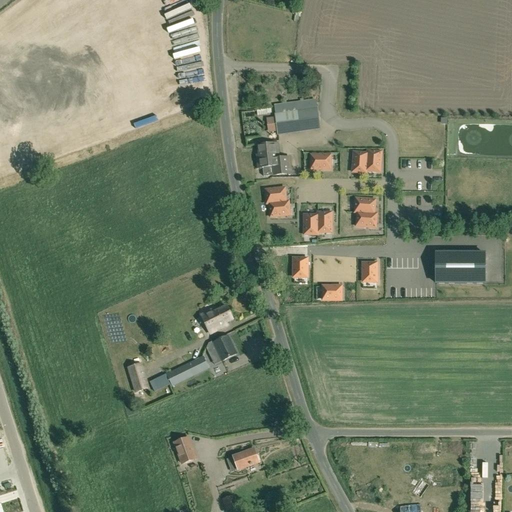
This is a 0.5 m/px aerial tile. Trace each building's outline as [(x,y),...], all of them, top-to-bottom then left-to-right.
[(274,105),(275,114),(274,114),(277,134),(298,131),(295,112),(317,109),(316,100),(274,105)] [(295,112),(298,131),(320,129),(317,109),(295,112)] [(277,143),(259,145),(260,159),(257,160),(258,168),(263,168),(264,176),(281,174),(279,158),(277,143)] [(368,151),(367,154),(368,154),(366,171),(367,171),(380,172),(382,153),(368,151)] [(366,171),(368,154),(367,154),(354,153),(352,173),(366,174),(367,171),(366,171)] [(311,156),(311,170),(331,170),(331,156),(311,156)] [(308,167),(298,168),(298,181),(309,181),(308,167)] [(286,202),(285,188),(265,190),(267,204),(269,204),(286,202)] [(291,190),(292,205),(301,204),(300,190),(291,190)] [(356,199),(355,213),(357,213),(374,214),(375,214),(376,200),(356,199)] [(289,202),(286,202),(269,204),(270,218),(290,216),(289,202)] [(318,213),(318,215),(318,233),(332,233),(332,213),(318,213)] [(377,214),(375,214),(374,214),(357,213),(356,227),(376,228),(377,214)] [(318,233),(318,215),(304,215),(304,235),(318,235),(318,233)] [(485,253),(436,253),(436,284),(485,284),(485,253)] [(308,258),(292,257),(291,277),(307,278),(308,258)] [(375,260),(359,259),(358,278),(373,280),(375,260)] [(339,283),(319,281),(317,298),(337,299),(339,283)] [(233,320),(227,307),(213,314),(212,311),(201,316),(210,334),(228,326),(227,323),(233,320)] [(222,361),(237,354),(228,336),(214,343),(222,361)] [(165,375),(170,385),(170,386),(187,378),(208,368),(203,357),(202,357),(165,375)] [(135,394),(150,389),(143,364),(127,368),(135,394)] [(154,392),(170,385),(169,384),(165,375),(150,382),(154,392)] [(182,464),(196,459),(189,438),(175,444),(182,464)] [(238,470),(259,463),(254,449),(233,457),(238,470)] [(226,511),(234,509),(232,502),(224,505),(226,511)]
